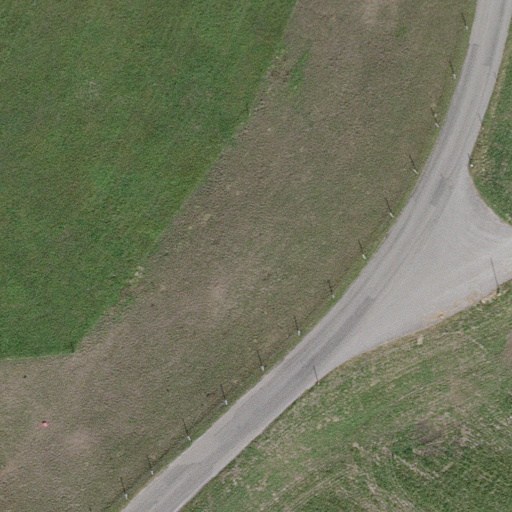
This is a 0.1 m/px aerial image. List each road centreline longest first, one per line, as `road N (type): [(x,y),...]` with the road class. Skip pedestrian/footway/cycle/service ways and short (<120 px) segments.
road 1 (unclassified): [(497,0),(456,148),(381,282),(305,366),(147,511)]
road 2 (track): [(511,257),(459,277),(381,282)]
